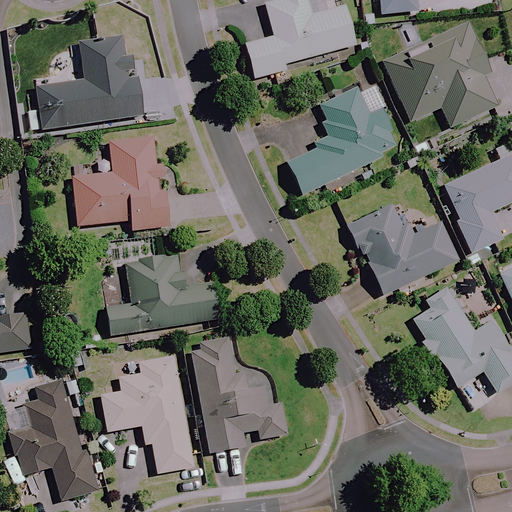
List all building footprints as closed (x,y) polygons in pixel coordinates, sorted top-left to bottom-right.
[(312,17),(307,0),(278,0),(264,4),(273,39),(245,47),(254,81),(286,72),(285,66),(357,47),(346,8),(312,17)] [(379,0),(381,17),(414,14),(413,0),(379,0)] [(488,77),(466,29),(384,66),(411,125),(441,111),(451,132),(498,111),(483,79),(488,77)] [(23,141),(148,120),(141,83),(132,84),(125,41),(81,49),(87,83),(36,92),(40,112),(19,115),(23,141)] [(369,118),(358,92),(320,109),(335,144),(287,165),(301,197),(382,161),(379,154),(399,145),(384,111),(369,118)] [(159,193),(153,141),(110,146),(113,176),(73,180),(78,228),(131,223),(132,233),(174,228),(170,192),(159,193)] [(511,156),(501,162),(444,187),(460,221),(456,223),(470,254),(502,240),(491,215),(511,205),(511,156)] [(406,240),(393,208),(348,225),(360,257),(365,255),(382,296),(458,266),(443,226),(406,240)] [(184,290),(179,257),(126,266),(132,305),(105,309),(110,339),(221,321),(215,285),(184,290)] [(511,271),(500,277),(511,304),(511,271)] [(472,335),(448,290),(425,302),(430,312),(414,320),(452,392),(483,375),(494,395),(511,384),(511,359),(493,323),(472,335)] [(0,320),(0,354),(27,351),(22,317),(0,320)] [(239,394),(229,340),(189,347),(210,456),(244,449),(241,434),(258,431),(260,442),(287,436),(281,406),(268,408),(265,389),(239,394)] [(193,469),(172,358),(139,364),(141,376),(118,380),(121,394),(100,398),(107,434),(141,428),(145,448),(152,447),(157,476),(193,469)] [(81,452),(63,384),(36,392),(40,404),(23,408),(29,431),(9,437),(16,461),(5,464),(12,489),(26,485),(24,478),(53,470),(62,504),(99,494),(87,451),(81,452)]
